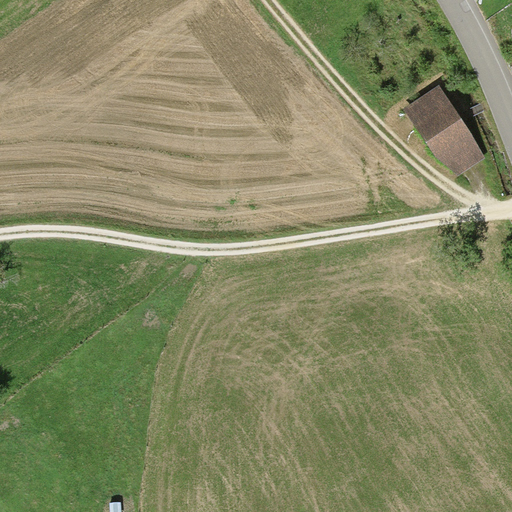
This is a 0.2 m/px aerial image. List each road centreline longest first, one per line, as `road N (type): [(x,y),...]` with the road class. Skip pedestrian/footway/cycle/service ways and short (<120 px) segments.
road 1 (track): [(511,206),(236,250),(43,232),(0,237)]
road 2 (track): [(267,0),(404,160),(486,213)]
road 3 (tertiary): [(511,127),(450,0)]
